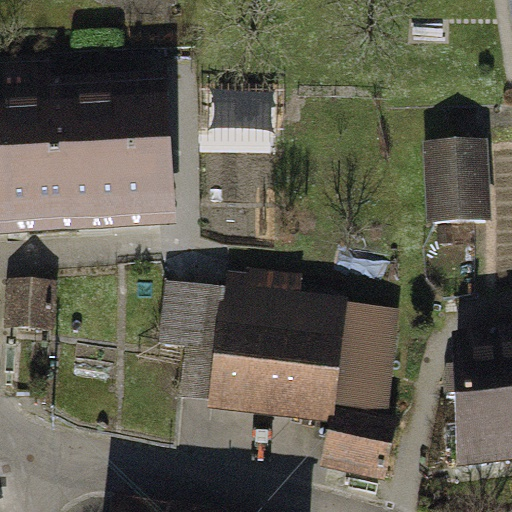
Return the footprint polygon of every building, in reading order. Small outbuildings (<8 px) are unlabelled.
[(53,57),(0,59),(0,245),(180,236),(170,79),(56,85),(53,57)] [(489,140),(424,142),(427,223),(491,221),(489,140)] [(226,287),(166,280),(159,343),(186,346),(179,404),(207,406),(207,408),(326,424),(320,467),(384,482),(399,416),(389,414),(402,309),(348,302),(349,297),(301,291),(304,273),(249,267),(248,273),(228,271),(226,287)] [(61,285),(9,282),(6,334),(57,337),(61,285)] [(511,323),(452,333),(456,465),(511,458),(511,323)] [(234,511),(235,511),(115,494),(112,511),(234,511)]
